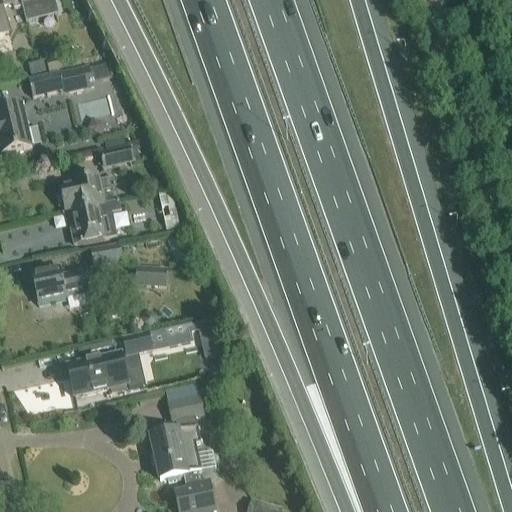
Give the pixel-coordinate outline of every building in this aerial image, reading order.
[(0,0),(0,36),(8,34),(2,8),(21,3),(22,9),(26,24),(57,16),(53,0),(0,0)] [(43,63),(28,67),(31,78),(46,75),(43,63)] [(94,89),(93,84),(113,79),(110,65),(89,69),(89,68),(28,83),(32,100),(63,93),(64,96),(94,89)] [(57,65),(47,66),(48,75),(59,73),(57,65)] [(108,97),(77,104),(82,122),(112,114),(108,97)] [(32,149),(21,103),(0,107),(0,156),(0,157),(32,149)] [(131,150),(100,157),(103,171),(134,164),(131,150)] [(68,215),(104,206),(100,192),(115,189),(113,180),(98,183),(97,177),(78,182),(80,187),(59,191),(61,198),(57,199),(60,210),(63,209),(65,216),(68,215)] [(172,194),(159,197),(162,210),(168,209),(170,219),(163,221),(166,233),(180,230),(172,194)] [(118,203),(104,206),(68,215),(76,248),(116,239),(112,216),(121,214),(118,203)] [(93,269),(122,264),(120,247),(90,252),(93,269)] [(38,308),(92,296),(87,271),(62,276),(61,270),(31,277),(38,308)] [(136,270),(135,290),(166,291),(167,272),(136,270)] [(145,315),(141,321),(142,328),(148,331),(154,330),(158,325),(157,319),(152,314),(145,315)] [(216,322),(197,327),(197,328),(199,334),(200,343),(219,339),(216,324),(216,322)] [(197,327),(150,337),(154,355),(193,346),(191,336),(199,334),(197,328),(197,327)] [(150,337),(122,343),(126,361),(139,358),(154,355),(150,337)] [(122,355),(65,368),(73,402),(130,389),(130,388),(124,362),(122,355)] [(175,435),(151,440),(160,483),(168,481),(169,485),(180,483),(179,479),(183,478),(186,493),(175,495),(178,511),(215,511),(209,484),(201,485),(199,474),(202,474),(196,447),(201,445),(198,430),(196,421),(204,419),(200,399),(167,406),(171,425),(173,425),(175,435)] [(280,511),(250,503),(247,511),(280,511)]
